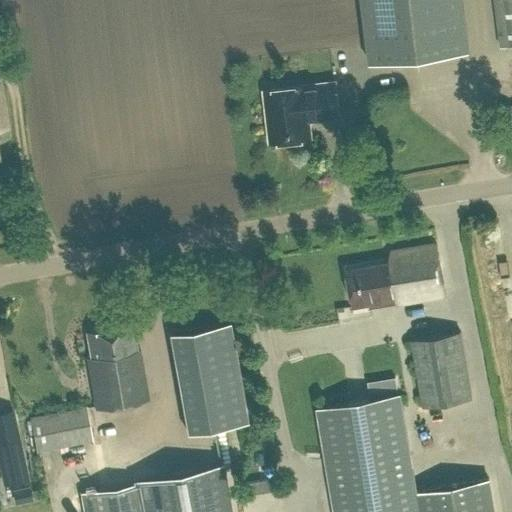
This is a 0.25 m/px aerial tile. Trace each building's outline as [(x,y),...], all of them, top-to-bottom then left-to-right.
[(362,0),(370,61),(469,49),(462,0),(362,0)] [(511,0),(495,0),(500,45),(511,43),(511,0)] [(265,89),(271,141),(311,137),(309,120),(340,116),(336,81),(265,89)] [(396,303),(445,294),(436,242),(392,250),(383,261),(347,268),(354,305),(369,303),(369,306),(396,301),(396,303)] [(170,332),(187,430),(246,420),(229,321),(170,332)] [(132,334),(129,323),(85,330),(90,356),(85,357),(95,406),(147,397),(138,347),(136,348),(133,334),(132,334)] [(423,405),(473,396),(461,330),(411,338),(423,405)] [(494,511),(489,477),(417,489),(400,392),(318,406),(335,511),(494,511)] [(35,450),(91,440),(86,405),(29,415),(35,450)] [(0,431),(0,464),(4,482),(27,477),(16,428),(0,431)] [(231,511),(222,462),(147,476),(147,478),(80,490),(84,511),(231,511)] [(29,485),(11,489),(14,503),(32,499),(29,485)]
